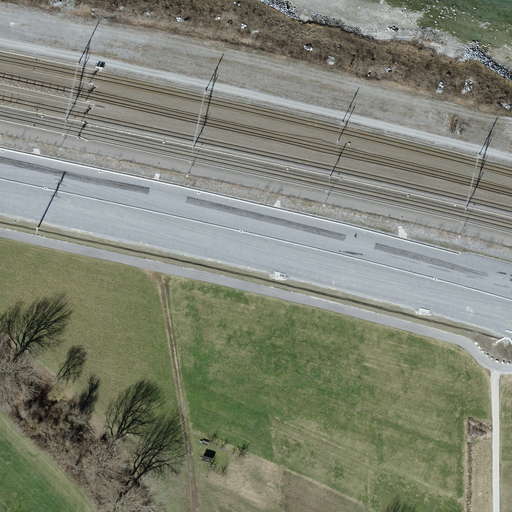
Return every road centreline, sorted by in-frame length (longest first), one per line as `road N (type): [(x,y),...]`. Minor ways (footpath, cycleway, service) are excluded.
road 1 (unclassified): [(0,230),(463,339),(496,369),(511,369)]
road 2 (motorway): [(0,198),(414,291),(511,323)]
road 3 (motorway): [(511,287),(400,253),(0,167)]
road 4 (track): [(511,159),(0,42)]
road 5 (track): [(496,369),(496,511)]
